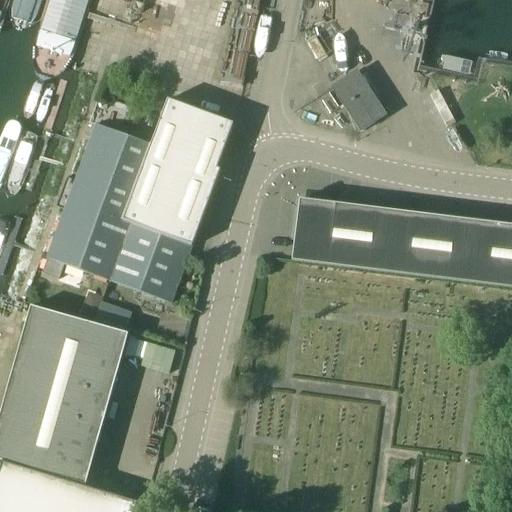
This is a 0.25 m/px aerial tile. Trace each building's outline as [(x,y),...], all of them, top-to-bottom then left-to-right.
[(332,88),(361,132),(386,116),(357,72),(332,88)] [(217,170),(234,125),(168,101),(151,146),(97,126),(42,275),(60,281),(65,267),(171,305),(221,171),(217,170)] [(511,289),(511,226),(495,224),(495,226),(477,224),(477,223),(475,222),(475,223),(457,221),(457,220),(396,212),(395,214),(377,211),(378,210),(376,210),(376,211),(365,210),(356,208),(358,207),(321,203),(320,203),(310,202),(299,210),(295,241),(292,262),(511,289)] [(131,314),(111,308),(100,305),(94,325),(125,333),(131,314)] [(126,337),(93,326),(31,308),(0,416),(0,461),(23,469),(84,487),(85,485),(126,337)] [(148,343),(142,365),(170,373),(176,350),(148,343)] [(127,511),(129,507),(0,471),(0,511),(127,511)]
